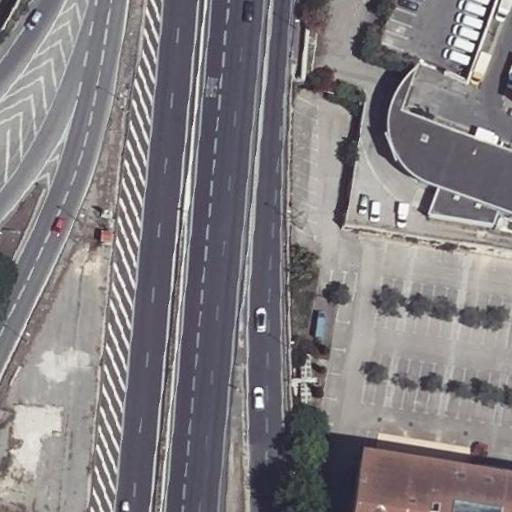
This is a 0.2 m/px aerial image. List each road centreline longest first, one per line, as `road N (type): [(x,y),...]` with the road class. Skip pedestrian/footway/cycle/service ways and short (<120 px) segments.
road 1 (motorway): [(181,0),(130,511)]
road 2 (motorway): [(191,511),(238,0)]
road 3 (motorway): [(271,511),(268,202),(276,0)]
road 4 (motorway): [(108,0),(73,173),(0,343)]
road 5 (motorway): [(101,0),(51,132),(0,204)]
